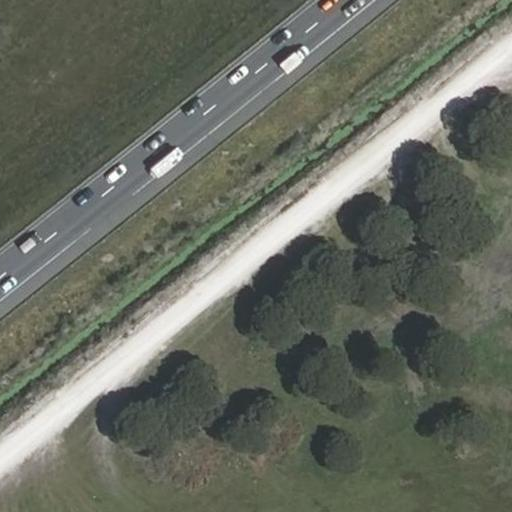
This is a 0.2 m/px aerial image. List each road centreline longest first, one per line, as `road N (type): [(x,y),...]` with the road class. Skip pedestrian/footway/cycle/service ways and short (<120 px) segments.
road 1 (track): [(0,451),(511,50)]
road 2 (motorway): [(0,282),(353,0)]
